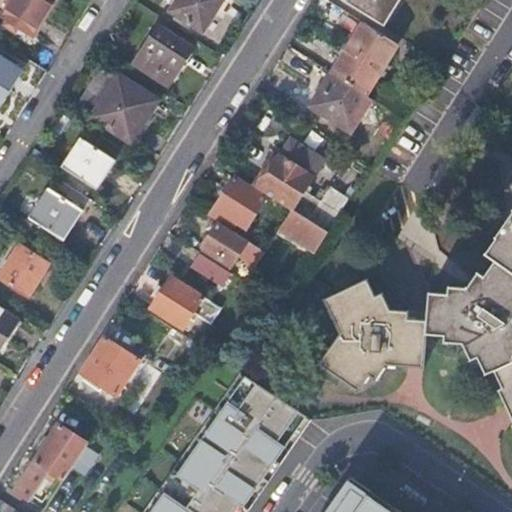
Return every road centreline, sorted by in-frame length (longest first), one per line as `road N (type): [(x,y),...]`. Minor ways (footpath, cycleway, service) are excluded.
road 1 (residential): [(0,450),(287,0)]
road 2 (residential): [(487,511),(370,437),(332,451),(285,511)]
road 3 (residential): [(112,0),(0,169)]
